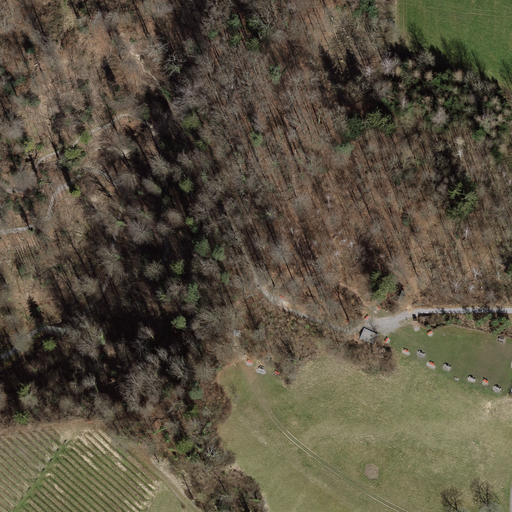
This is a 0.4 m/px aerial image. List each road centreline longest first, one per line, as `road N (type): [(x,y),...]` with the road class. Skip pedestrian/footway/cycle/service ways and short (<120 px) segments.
road 1 (track): [(402,511),(291,437),(244,368)]
road 2 (track): [(198,511),(91,417)]
road 3 (track): [(380,321),(423,311),(511,310)]
